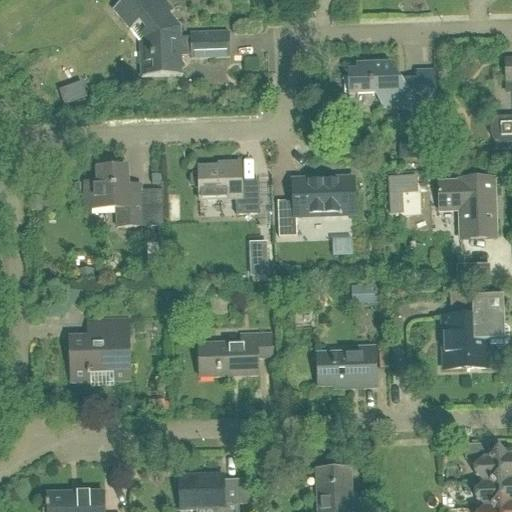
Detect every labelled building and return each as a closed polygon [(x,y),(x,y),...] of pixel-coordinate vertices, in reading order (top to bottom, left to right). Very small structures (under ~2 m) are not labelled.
[(126,0),(112,12),(129,33),(138,26),(148,37),(143,41),(144,42),(144,44),(149,44),(150,57),(146,57),(146,54),(136,54),(137,66),(140,66),(140,80),(182,79),(181,73),(186,69),(181,64),(181,55),(190,55),(191,61),(229,60),(228,35),(190,36),(190,42),(180,43),(180,31),(178,27),(169,16),(173,13),(162,0),(126,0)] [(511,61),(505,62),(506,84),(511,83),(511,120),(495,121),(494,123),(492,125),(491,127),(490,130),(490,132),(490,135),(490,137),(491,139),(492,141),(493,143),(495,144),(496,145),(511,144),(511,61)] [(402,87),(389,66),(356,67),(357,79),(349,79),(349,80),(345,80),(345,97),(349,97),(366,97),(372,92),(384,111),(384,113),(418,112),(418,110),(436,109),(436,73),(417,73),(417,82),(409,82),(402,87)] [(416,147),(415,163),(431,164),(432,148),(416,147)] [(259,189),(241,190),(240,165),(224,166),(224,169),(199,170),(199,175),(195,175),(191,179),(192,187),(195,190),(200,190),(201,203),(236,201),(237,218),(260,217),(259,189)] [(127,197),(126,170),(98,171),(99,189),(84,189),(85,212),(117,211),(118,231),(164,229),(162,195),(127,197)] [(437,184),(437,208),(457,208),(458,232),(491,231),(490,180),(456,181),(457,183),(437,184)] [(279,240),(297,239),(296,220),(355,218),(353,181),(293,183),(294,209),(278,209),(279,240)] [(147,248),(147,268),(157,268),(157,248),(147,248)] [(266,263),(249,264),(249,280),(267,279),(266,263)] [(457,289),(490,288),(490,267),(456,268),(457,289)] [(503,299),(485,300),(472,300),(472,320),(442,321),(444,372),(489,371),(488,347),(505,347),(509,343),(509,331),(504,327),(503,299)] [(119,356),(119,340),(129,340),(128,323),(92,324),(93,340),(70,341),(72,385),(88,384),(88,377),(90,377),(90,375),(115,375),(115,384),(130,383),(129,356),(119,356)] [(200,381),(258,379),(257,362),(272,361),(271,337),(241,338),(241,346),(199,348),(200,381)] [(376,391),(375,351),(351,351),(351,352),(347,352),(347,357),(318,358),(319,390),(335,389),(335,392),(376,391)] [(511,484),(511,459),(507,460),(498,451),(490,461),(483,461),(474,470),(475,477),(482,485),(491,485),(499,476),(508,485),(511,484)] [(351,505),(350,473),(317,474),(317,511),(365,511),(365,505),(351,505)] [(511,508),(511,484),(508,485),(499,476),(491,485),(482,485),(475,493),(476,501),(484,509),(492,509),(500,500),(508,508),(511,508)] [(239,511),(239,506),(238,506),(238,491),(223,492),(223,477),(179,479),(180,511),(239,511)] [(103,511),(103,495),(77,496),(77,498),(47,499),(48,505),(46,505),(46,509),(48,509),(47,511),(103,511)] [(511,511),(511,508),(508,508),(500,500),(492,509),(484,509),(481,511),(511,511)]
